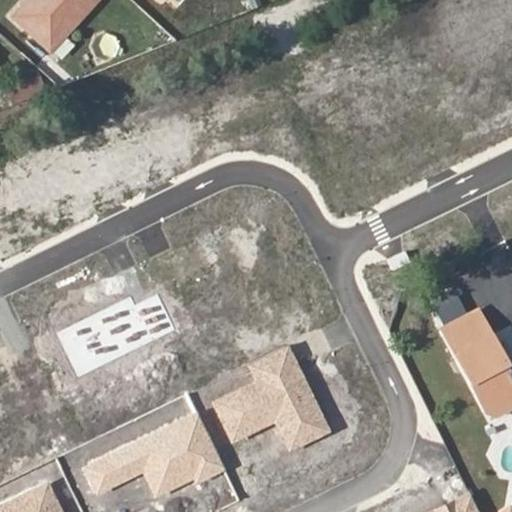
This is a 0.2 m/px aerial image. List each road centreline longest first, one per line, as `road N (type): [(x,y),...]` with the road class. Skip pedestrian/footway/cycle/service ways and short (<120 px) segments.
road 1 (residential): [(332,247),(287,173),(254,164),(234,166),(0,279)]
road 2 (residential): [(511,160),(332,247)]
road 3 (residential): [(305,511),(390,466),(404,438),(402,392)]
road 4 (residential): [(402,392),(332,247)]
